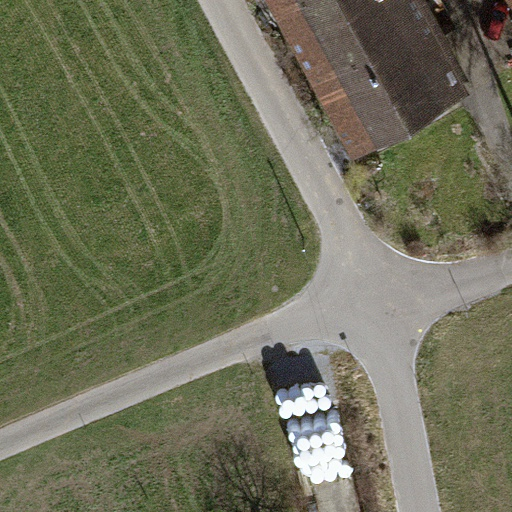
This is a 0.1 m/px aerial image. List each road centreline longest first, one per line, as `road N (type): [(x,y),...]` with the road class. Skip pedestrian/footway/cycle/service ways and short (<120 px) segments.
road 1 (unclassified): [(384,312),(235,351),(0,450)]
road 2 (residential): [(218,0),(384,312)]
road 3 (residential): [(384,312),(422,511)]
road 4 (track): [(511,267),(384,312)]
